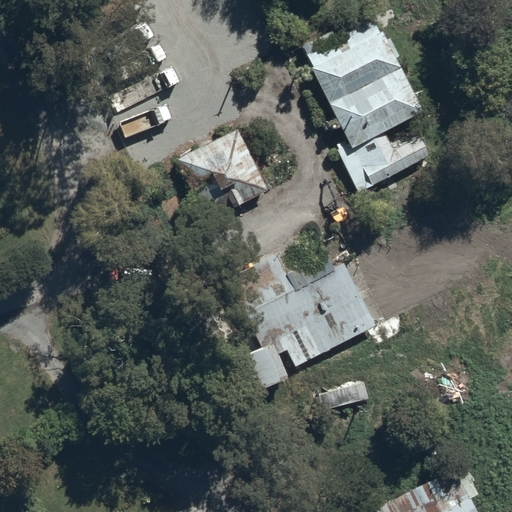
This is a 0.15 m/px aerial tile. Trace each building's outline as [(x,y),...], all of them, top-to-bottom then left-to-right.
[(112,0),(116,8),(132,0),(112,0)] [(354,186),(395,166),(400,163),(380,122),(419,103),(393,50),(395,49),(386,30),(382,32),(377,21),(374,23),(369,13),(332,31),(328,24),(298,38),(345,134),(332,140),(354,186)] [(235,120),(172,150),(203,214),(265,185),(235,120)] [(256,339),(235,350),(270,427),(288,419),(301,412),(274,348),(283,343),(292,361),(360,325),(370,343),(403,325),(407,332),(423,322),(411,301),(374,321),(369,311),(338,254),(328,259),(321,244),(231,291),(256,339)] [(361,376),(315,388),(320,406),(366,393),(361,376)] [(369,500),(374,511),(477,511),(452,460),(369,500)]
